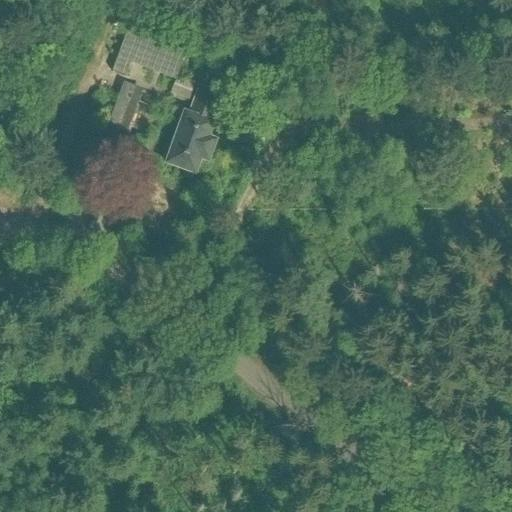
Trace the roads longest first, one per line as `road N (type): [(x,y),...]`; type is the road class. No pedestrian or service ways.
road 1 (tertiary): [(418,511),(108,262),(0,219)]
road 2 (track): [(106,0),(0,296)]
